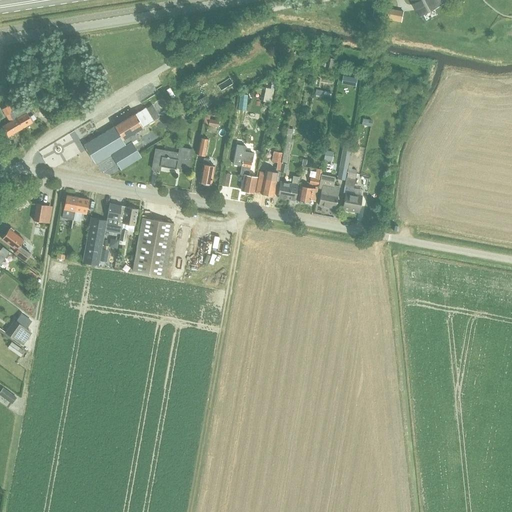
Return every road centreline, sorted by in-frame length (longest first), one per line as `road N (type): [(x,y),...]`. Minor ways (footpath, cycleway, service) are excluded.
road 1 (residential): [(388,237),(25,170)]
road 2 (track): [(189,511),(242,210)]
road 3 (residential): [(25,170),(39,142),(270,8)]
road 4 (unclassified): [(0,40),(248,0)]
road 5 (unclassified): [(511,260),(388,237)]
